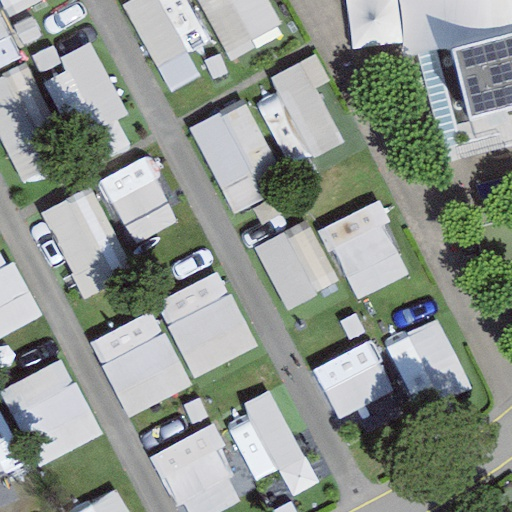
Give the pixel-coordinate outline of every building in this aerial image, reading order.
[(0,0),(0,66),(8,67),(9,0),(0,0)] [(136,0),(131,3),(180,88),(224,63),(188,0),(136,0)] [(278,0),(207,0),(237,56),(293,26),(278,0)] [(511,0),(400,0),(401,3),(405,59),(434,53),(511,33),(511,0)] [(511,33),(434,53),(458,146),(511,132),(511,33)] [(46,61),(75,120),(119,98),(91,39),(46,61)] [(358,138),(315,56),(275,76),(317,159),(358,138)] [(0,118),(29,184),(57,172),(37,126),(58,117),(34,63),(0,78),(0,118)] [(200,124),(242,214),(296,189),(254,99),(200,124)] [(161,149),(109,180),(153,254),(205,223),(161,149)] [(88,291),(134,271),(97,188),(52,207),(88,291)] [(386,198),(330,225),(365,298),(421,271),(386,198)] [(305,226),(264,246),(295,309),(336,289),(305,226)] [(0,247),(0,343),(49,318),(10,242),(0,247)] [(165,302),(204,378),(267,346),(229,270),(165,302)] [(135,415),(199,387),(166,310),(101,339),(135,415)] [(374,438),(479,385),(444,314),(338,368),(374,438)] [(51,460),(108,436),(75,358),(18,382),(51,460)] [(262,478),(289,467),(300,493),(323,484),(287,397),(237,417),(262,478)] [(189,511),(225,511),(254,499),(220,425),(162,451),(189,511)] [(22,439),(0,449),(0,484),(12,509),(48,492),(22,439)] [(81,509),(81,511),(141,511),(132,489),(81,509)]
